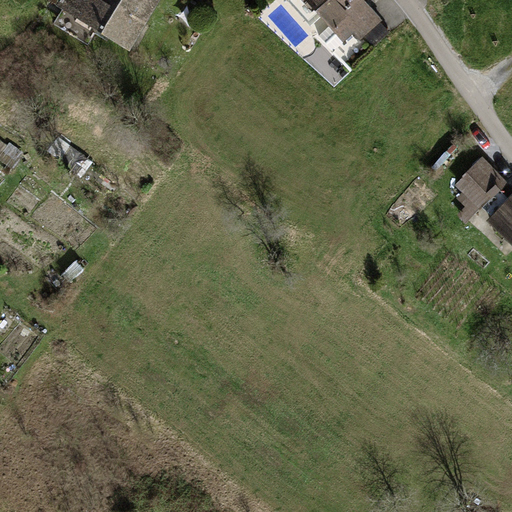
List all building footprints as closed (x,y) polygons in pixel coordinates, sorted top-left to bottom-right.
[(121,57),(135,33),(78,0),(56,0),(48,14),(121,57)] [(78,0),(135,33),(154,0),(78,0)] [(289,0),(290,0),(336,49),(351,35),(368,52),(388,33),(356,0),(289,0)] [(505,188),(480,164),(453,192),(478,216),(505,188)] [(511,199),(489,224),(511,245),(511,199)]
